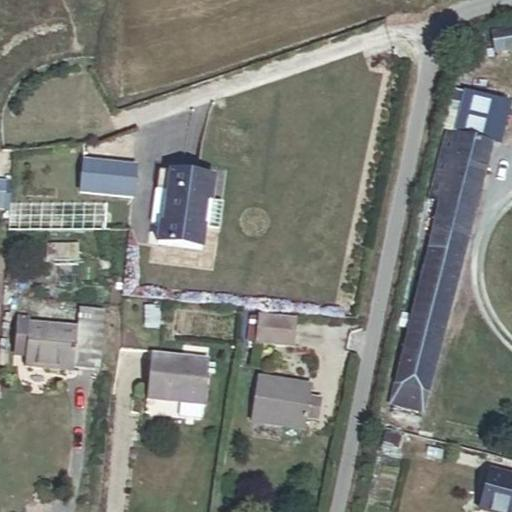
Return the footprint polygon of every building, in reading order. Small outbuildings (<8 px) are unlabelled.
[(495,59),(511,56),(511,33),(492,38),(495,59)] [(511,106),(467,95),(455,141),(492,151),(503,153),(511,116),(511,106)] [(441,207),(476,216),(492,151),(455,141),(446,139),(430,204),(441,207)] [(81,163),(78,195),(133,200),(136,168),(81,163)] [(156,248),(199,256),(203,232),(197,231),(202,204),(212,206),(216,186),(161,176),(158,194),(156,201),(155,200),(150,229),(159,230),(156,248)] [(217,235),(222,208),(212,206),(202,204),(197,231),(203,232),(217,235)] [(418,250),(430,252),(441,207),(430,204),(418,250)] [(430,252),(464,261),(476,216),(441,207),(430,252)] [(48,264),(78,264),(78,250),(47,249),(48,264)] [(418,250),(408,291),(419,294),(430,252),(418,250)] [(419,294),(390,410),(425,418),(430,397),(464,261),(430,252),(419,294)] [(144,308),(144,330),(159,330),(159,308),(144,308)] [(33,319),(18,317),(14,354),(28,355),(28,359),(27,372),(73,377),(74,371),(99,374),(105,316),(80,313),(78,334),(31,328),(33,319)] [(248,347),(257,348),(261,319),(253,318),(248,347)] [(257,348),(293,354),(298,325),(261,319),(257,348)] [(181,408),(204,411),(210,366),(153,359),(148,404),(181,408)] [(306,423),(318,425),(322,402),(310,400),(311,392),(262,382),(253,428),(304,437),(306,423)] [(179,422),(203,424),(204,411),(181,408),(179,422)] [(385,434),(381,450),(395,453),(399,438),(385,434)] [(511,511),(511,482),(490,477),(481,511),(511,511)]
